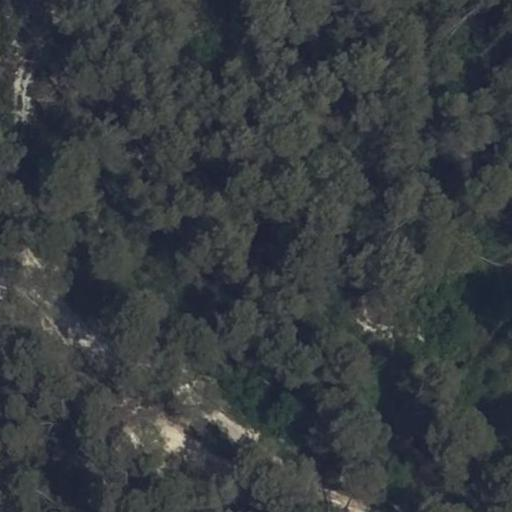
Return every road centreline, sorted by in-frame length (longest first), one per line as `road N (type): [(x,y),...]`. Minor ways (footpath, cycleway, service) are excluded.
road 1 (track): [(122,511),(129,463),(172,390),(152,366),(22,296),(0,302)]
road 2 (track): [(376,511),(282,472),(244,431),(172,390)]
